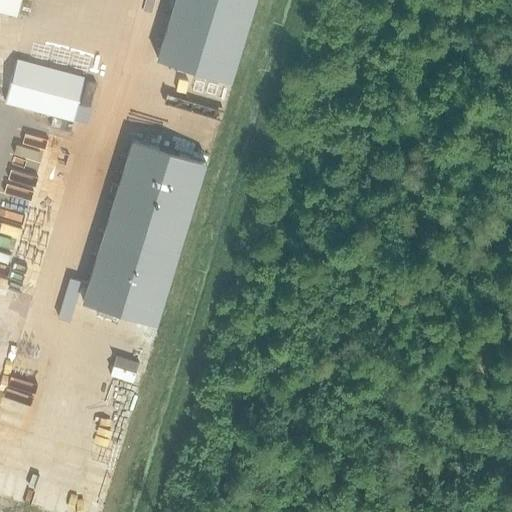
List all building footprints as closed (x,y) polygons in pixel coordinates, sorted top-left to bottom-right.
[(0,0),(0,8),(18,13),(20,0),(0,0)] [(175,0),(158,59),(232,81),(256,0),(175,0)] [(76,119),(85,79),(16,61),(7,100),(76,119)] [(133,139),(84,300),(158,323),(208,162),(133,139)] [(158,323),(84,300),(38,447),(113,470),(158,323)]
